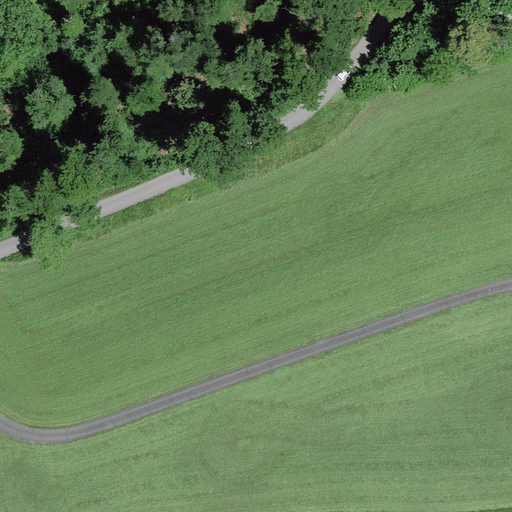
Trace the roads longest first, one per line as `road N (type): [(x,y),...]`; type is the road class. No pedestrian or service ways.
road 1 (track): [(0,423),(49,442),(511,286)]
road 2 (residential): [(0,250),(288,138),(404,0)]
